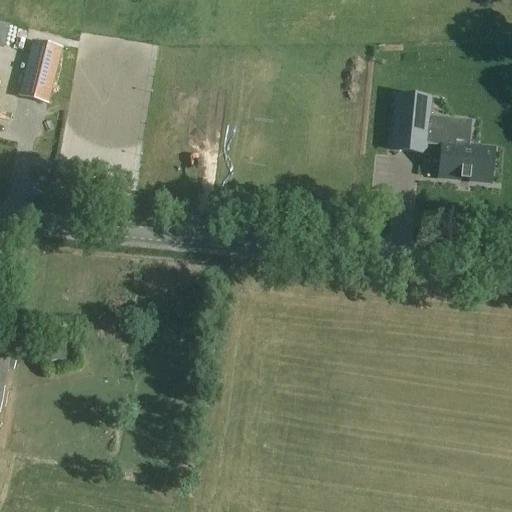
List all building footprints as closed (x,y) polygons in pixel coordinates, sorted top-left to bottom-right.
[(18,99),(45,106),(59,50),(32,43),(18,99)] [(440,167),(439,180),(459,182),(459,183),(460,183),(460,182),(467,182),(467,184),(469,184),(469,183),(489,185),(490,172),(491,172),(491,166),(490,166),(491,153),(450,149),(453,123),(427,120),(428,102),(397,99),(391,152),(423,156),(424,148),(442,150),(441,161),(439,161),(439,167),(440,167)] [(281,129),(282,125),(254,122),(253,126),(234,124),(230,156),(250,158),(250,164),(277,167),(278,161),(298,163),(301,131),(281,129)] [(257,190),(257,198),(273,199),(273,191),(257,190)] [(254,197),(252,213),(286,217),(288,201),(254,197)] [(70,348),(40,355),(42,366),(57,362),(58,366),(67,363),(67,360),(73,359),(70,348)] [(0,403),(8,359),(0,357),(0,403)]
